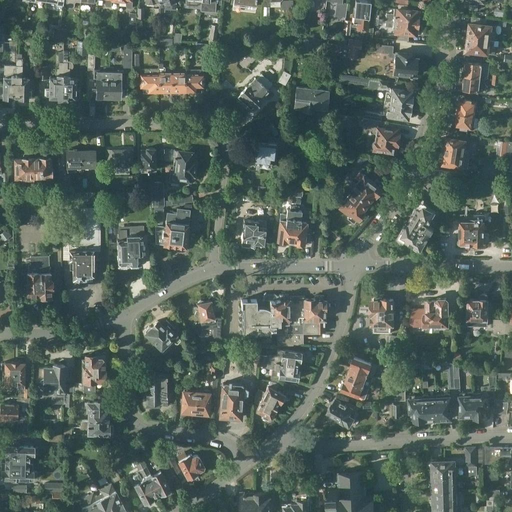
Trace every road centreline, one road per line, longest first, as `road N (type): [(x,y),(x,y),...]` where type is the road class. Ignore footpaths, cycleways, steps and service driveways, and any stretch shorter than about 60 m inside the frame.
road 1 (residential): [(0,127),(217,123),(226,133),(212,268)]
road 2 (residential): [(350,265),(429,136),(441,77),(442,0)]
road 3 (residential): [(127,312),(128,411),(136,423),(213,437),(250,453)]
road 4 (residential): [(264,448),(313,393),(346,309),(350,265)]
road 5 (residential): [(350,265),(511,268)]
road 6 (residential): [(264,448),(408,440)]
road 7 (residential): [(212,268),(350,265)]
road 8 (residential): [(0,333),(71,331),(127,312)]
